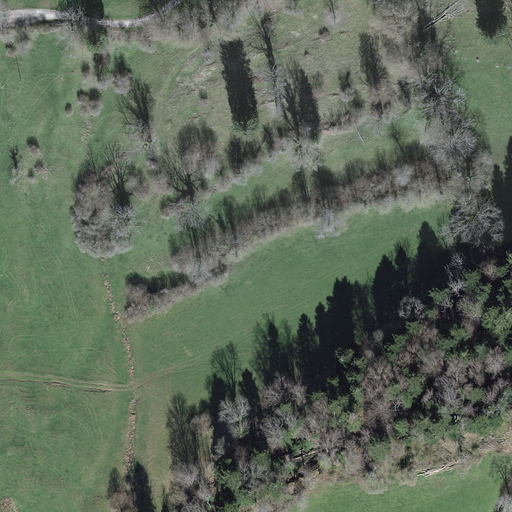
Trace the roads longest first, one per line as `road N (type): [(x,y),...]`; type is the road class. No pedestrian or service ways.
road 1 (unclassified): [(0,22),(54,13),(129,24),(177,0)]
road 2 (track): [(0,374),(125,386)]
